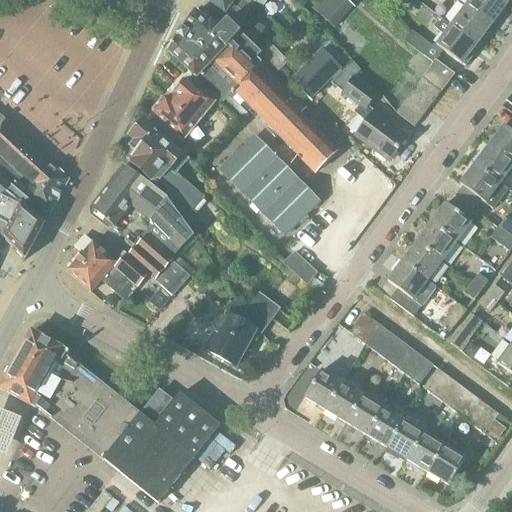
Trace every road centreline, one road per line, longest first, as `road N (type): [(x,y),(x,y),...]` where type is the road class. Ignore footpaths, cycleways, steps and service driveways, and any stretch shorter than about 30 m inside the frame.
road 1 (tertiary): [(41,279),(168,0)]
road 2 (unclassified): [(348,284),(511,60)]
road 3 (unclassified): [(254,414),(41,279)]
road 4 (unclassified): [(511,405),(348,284)]
road 5 (residential): [(411,511),(254,414)]
road 6 (unclassified): [(254,414),(348,284)]
